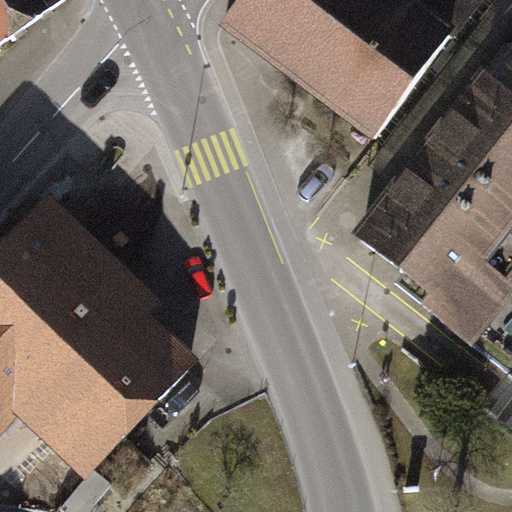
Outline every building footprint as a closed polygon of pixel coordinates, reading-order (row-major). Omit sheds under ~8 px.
[(0,0),(0,55),(87,0),(0,0)] [(251,0),(223,38),(382,156),(499,0),(251,0)] [(511,93),(490,77),(363,240),(441,299),(428,316),(477,354),(479,353),(511,309),(511,93)] [(174,311),(54,199),(0,257),(0,459),(29,428),(91,486),(201,368),(158,328),(174,311)] [(511,387),(494,411),(511,424),(511,387)]
